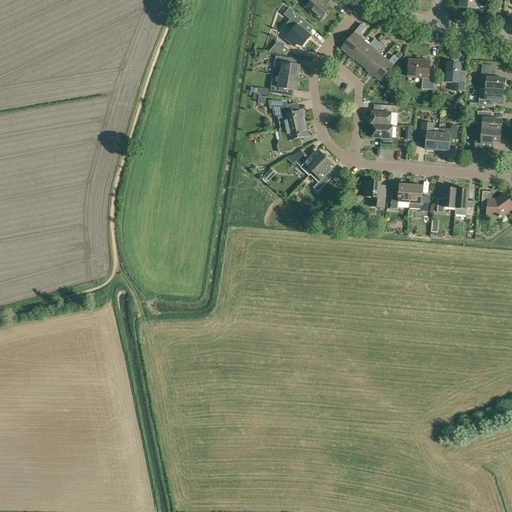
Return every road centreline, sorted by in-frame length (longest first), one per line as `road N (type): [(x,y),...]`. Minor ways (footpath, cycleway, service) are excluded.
road 1 (residential): [(354,162),(511,173)]
road 2 (residential): [(354,162),(359,83),(322,53)]
road 3 (residential): [(322,53),(313,78),(321,130),(354,162)]
